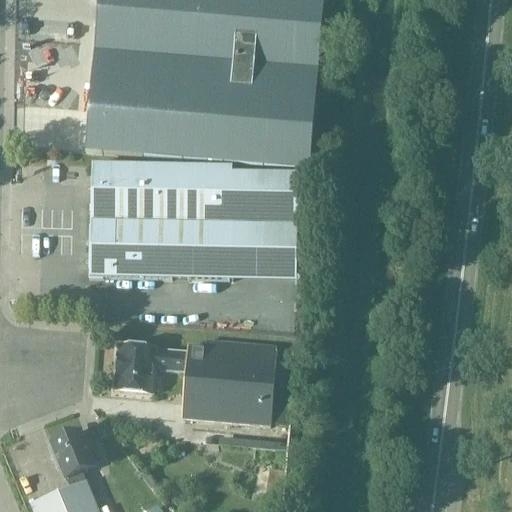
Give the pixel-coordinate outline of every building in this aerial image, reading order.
[(99,0),(95,56),(318,75),(324,0),(99,0)] [(318,75),(95,56),(85,156),(310,175),(318,75)] [(91,169),(90,282),(228,284),(230,172),(91,169)] [(189,377),(189,378),(185,423),(271,430),(271,428),(288,429),(295,360),(277,359),(277,356),(275,355),(276,349),(205,343),(204,349),(191,348),(191,355),(191,356),(157,353),(158,352),(119,349),(115,395),(154,398),(156,374),(189,377)] [(164,409),(161,420),(177,425),(181,414),(164,409)] [(94,470),(79,434),(50,446),(65,482),(68,481),(71,490),(29,507),(31,511),(97,511),(86,484),(84,484),(81,475),(94,470)] [(160,492),(146,472),(139,477),(154,497),(160,492)]
